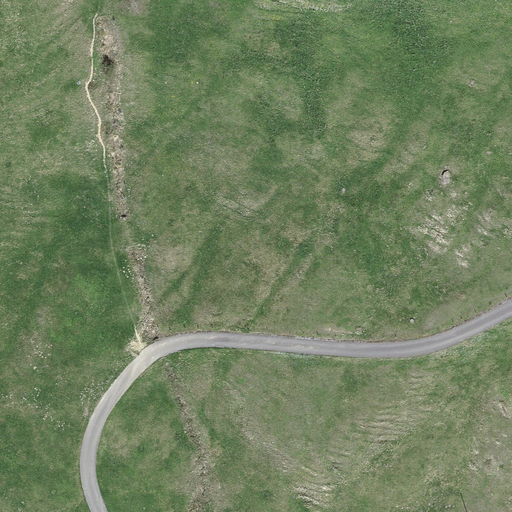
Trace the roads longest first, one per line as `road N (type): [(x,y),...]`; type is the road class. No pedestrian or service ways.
road 1 (track): [(511,311),(425,351),(195,341),(153,353)]
road 2 (track): [(153,353),(90,438),(89,489),(98,511)]
